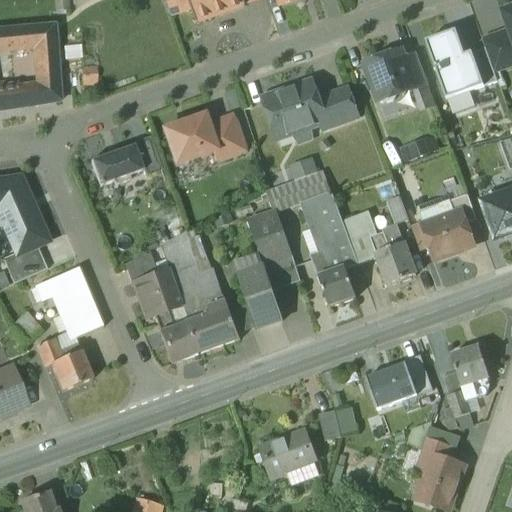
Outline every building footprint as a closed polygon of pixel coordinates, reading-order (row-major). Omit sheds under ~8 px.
[(244,0),(188,0),(196,23),(246,5),(244,0)] [(178,3),(168,7),(171,16),(181,13),(178,3)] [(511,10),(503,13),(510,31),(511,37),(511,10)] [(54,26),(0,30),(0,52),(37,48),(40,85),(35,86),(38,106),(61,102),(54,26)] [(511,37),(510,31),(482,41),(494,73),(511,66),(511,37)] [(457,32),(426,43),(451,116),(476,107),(471,92),(484,88),(473,54),(465,56),(457,32)] [(485,49),(473,54),(484,88),(497,83),(485,49)] [(402,53),(366,66),(378,103),(385,105),(395,102),(397,97),(415,91),(404,60),(402,53)] [(417,56),(404,60),(415,91),(428,86),(417,56)] [(311,85),(266,101),(273,122),(275,122),(280,136),(278,136),(279,138),(323,123),(324,123),(316,100),(311,85)] [(35,86),(19,88),(22,108),(38,106),(35,86)] [(0,111),(22,108),(19,88),(0,91),(0,111)] [(347,89),(316,100),(324,123),(323,123),(326,131),(358,119),(347,89)] [(232,117),(206,127),(215,152),(213,152),(216,163),(245,153),(232,117)] [(203,118),(164,132),(176,165),(213,152),(215,152),(206,127),(203,118)] [(106,154),(101,158),(91,162),(100,187),(114,182),(115,186),(130,181),(129,177),(143,172),(134,147),(124,150),(118,150),(111,151),(106,154)] [(21,180),(0,182),(0,218),(16,257),(36,248),(47,243),(21,180)] [(332,194),(305,204),(321,253),(324,252),(322,246),(348,237),(332,194)] [(511,194),(484,205),(497,240),(511,235),(511,194)] [(451,203),(450,203),(455,217),(462,215),(466,226),(477,222),(468,197),(451,203)] [(400,199),(387,204),(395,227),(408,222),(400,199)] [(449,199),(417,210),(424,228),(455,217),(450,203),(451,203),(449,199)] [(455,217),(424,228),(431,247),(436,263),(474,249),(466,226),(462,215),(455,217)] [(275,216),(249,224),(264,269),(264,270),(291,262),(275,216)] [(424,228),(412,232),(419,251),(431,247),(424,228)] [(362,237),(359,230),(347,234),(348,237),(349,242),(362,237)] [(404,244),(390,250),(384,234),(370,239),(377,258),(377,259),(388,287),(417,276),(404,244)] [(362,237),(349,242),(358,265),(377,259),(377,258),(370,239),(369,235),(362,237)] [(348,237),(322,246),(324,252),(326,251),(333,273),(345,268),(346,270),(358,265),(349,242),(348,237)] [(36,248),(16,257),(3,263),(13,286),(47,272),(36,248)] [(345,268),(333,273),(326,251),(324,252),(321,253),(311,257),(330,309),(356,299),(346,270),(345,268)] [(149,254),(123,267),(132,289),(135,288),(134,286),(158,279),(157,277),(149,254)] [(264,269),(239,278),(248,308),(256,331),(257,332),(283,324),(264,270),(264,269)] [(191,270),(172,277),(182,307),(188,324),(196,321),(193,314),(209,307),(205,297),(216,295),(208,273),(194,278),(191,270)] [(78,271),(35,289),(41,302),(56,296),(70,328),(98,316),(78,271)] [(170,273),(157,277),(158,279),(134,286),(135,288),(146,320),(155,317),(168,312),(182,307),(172,277),(170,273)] [(216,295),(205,297),(209,307),(193,314),(196,321),(188,324),(199,356),(240,341),(238,338),(230,315),(230,314),(223,297),(217,299),(216,295)] [(182,307),(168,312),(175,329),(188,324),(182,307)] [(248,308),(230,315),(238,338),(256,331),(248,309),(248,308)] [(188,324),(175,329),(168,312),(155,317),(172,366),(199,356),(188,324)] [(98,316),(70,328),(72,333),(75,341),(76,341),(103,329),(98,316)] [(35,322),(19,336),(27,345),(43,331),(35,322)] [(72,333),(54,340),(60,353),(78,346),(76,341),(75,341),(72,333)] [(60,353),(54,340),(37,348),(46,368),(52,366),(51,366),(80,354),(81,353),(78,346),(60,353)] [(479,348),(451,357),(462,388),(487,380),(489,379),(479,348)] [(80,354),(51,366),(52,366),(63,393),(92,381),(80,354)] [(405,363),(406,363),(418,397),(433,391),(421,358),(405,363)] [(406,363),(365,379),(377,412),(418,397),(406,363)] [(0,372),(0,418),(2,418),(3,420),(13,416),(13,414),(27,408),(11,369),(0,372)] [(490,388),(487,380),(462,388),(463,393),(466,404),(486,397),(490,388)] [(463,393),(448,397),(452,410),(455,420),(470,415),(466,404),(463,393)] [(452,410),(438,414),(444,434),(458,430),(455,420),(452,410)] [(335,413),(319,416),(325,443),(341,439),(335,413)] [(470,415),(455,420),(458,430),(459,431),(474,427),(470,415)] [(305,433),(261,450),(272,480),(287,475),(315,465),(316,464),(305,433)] [(453,449),(426,440),(421,456),(431,459),(432,457),(448,463),(453,449)] [(448,463),(432,457),(431,459),(416,503),(441,511),(447,511),(463,468),(448,463)] [(315,465),(287,475),(292,488),(315,480),(312,472),(317,470),(315,465)] [(48,495),(36,499),(35,497),(23,501),(24,503),(20,504),(22,511),(58,511),(58,510),(54,511),(48,495)] [(266,511),(269,505),(239,497),(233,511),(266,511)] [(136,500),(132,511),(159,511),(161,507),(136,500)]
